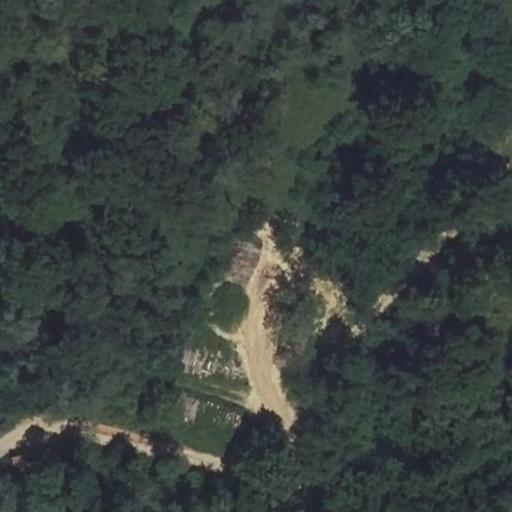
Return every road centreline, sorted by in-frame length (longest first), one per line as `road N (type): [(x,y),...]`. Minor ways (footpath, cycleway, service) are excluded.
road 1 (track): [(291,511),(289,455),(347,341),(427,245),(488,199),(511,114)]
road 2 (track): [(0,440),(46,421),(290,473)]
